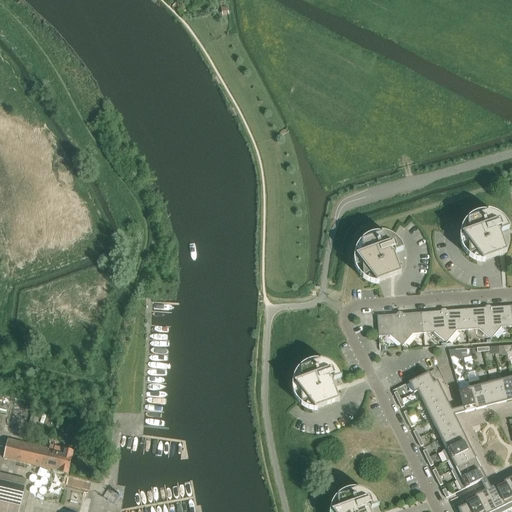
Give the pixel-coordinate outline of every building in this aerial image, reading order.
[(465,219),(467,217),(469,215),(472,214),(475,214),(478,213),(480,213),(483,213),(487,214),(487,213),(484,212),(482,212),(480,212),(478,212),(475,212),(471,213),(468,215),(466,216),(463,219),(459,224),(458,227),(458,230),(457,235),(457,240),(458,246),(461,252),(464,256),(468,260),(473,263),(478,264),(482,264),(482,263),(482,262),(476,254),(469,257),(468,258),(465,256),(461,250),(460,246),(468,244),(462,236),(461,235),(458,235),(458,232),(468,233),(467,228),(463,221),(465,219)] [(467,228),(468,233),(461,235),(462,236),(468,244),(469,257),(476,254),(482,262),(482,263),(507,254),(499,232),(497,233),(496,231),(500,229),(501,233),(509,230),(509,229),(508,226),(507,225),(506,223),(505,222),(504,221),(502,219),(501,218),(500,217),(498,216),(497,216),(494,214),(491,213),(490,213),(488,213),(487,213),(487,214),(467,221),(467,228)] [(359,240),(361,239),(363,237),(368,236),(372,235),(377,235),(381,235),(382,234),(378,234),(375,234),(372,234),(367,235),(364,236),(361,237),(359,239),(355,243),(352,247),(351,252),(350,258),(351,263),(352,268),(355,274),(358,278),(362,282),(367,285),(372,286),(376,284),(370,276),(363,279),(362,280),(359,277),(355,271),(354,268),(362,266),(356,258),(356,257),(352,257),(352,254),(362,255),(362,248),(357,243),(359,240)] [(391,252),(394,251),(395,254),(403,252),(403,251),(402,249),(401,248),(400,246),(399,244),(398,243),(397,241),(395,240),(393,238),(391,237),(390,237),(388,236),(386,235),(385,235),(383,235),(382,234),(381,235),(361,243),(362,248),(362,255),(356,257),(356,258),(362,266),(363,279),(370,276),(376,284),(401,275),(393,254),(391,255),(391,252)] [(491,340),(488,306),(486,306),(484,308),(466,310),(467,331),(478,330),(491,340)] [(511,327),(510,306),(492,308),(490,306),(488,306),(491,340),(501,328),(511,327)] [(446,344),(443,310),(442,310),(440,312),(422,313),(423,334),(434,333),(446,344)] [(467,331),(466,310),(447,311),(445,310),(443,310),(446,344),(457,331),(467,331)] [(402,347),(399,313),(398,313),(396,315),(377,317),(379,338),(390,337),(402,347)] [(423,334),(422,313),(403,315),(401,313),(399,313),(402,347),(412,335),(423,334)] [(329,379),(332,378),(334,381),(341,378),(341,376),(340,375),(339,373),(338,372),(337,370),(336,369),(334,367),(333,366),(330,364),(328,363),(327,363),(326,362),(323,361),(321,361),(320,361),(320,362),(300,369),(300,381),(294,384),(301,392),(301,405),(308,403),(315,410),(314,410),(315,411),(339,402),(331,381),(330,381),(329,379)] [(468,374),(471,387),(481,384),(478,372),(468,374)] [(414,394),(417,392),(417,391),(432,384),(434,383),(429,373),(409,383),(414,394)] [(500,376),(501,380),(507,402),(511,400),(511,378),(511,374),(500,376)] [(501,380),(491,383),(496,405),(507,402),(501,380)] [(417,392),(422,401),(442,391),(437,381),(434,383),(432,384),(417,391),(417,392)] [(491,383),(480,386),(486,407),(496,405),(491,383)] [(480,386),(470,388),(475,408),(475,410),(486,407),(480,386)] [(463,407),(457,409),(459,414),(475,410),(475,408),(470,388),(459,391),(463,407)] [(422,401),(427,411),(447,401),(442,391),(422,401)] [(427,411),(432,421),(452,410),(447,401),(427,411)] [(454,416),(459,414),(457,409),(452,410),(432,421),(436,430),(457,420),(454,416)] [(32,412),(27,432),(26,435),(34,438),(41,415),(32,412)] [(436,430),(441,440),(462,430),(457,420),(436,430)] [(441,440),(446,450),(466,440),(462,430),(441,440)] [(63,453),(24,444),(8,440),(3,459),(53,471),(54,472),(58,473),(68,475),(74,451),(64,449),(63,453)] [(451,459),(469,450),(471,449),(466,440),(446,450),(442,452),(446,462),(451,459)] [(471,449),(469,450),(451,459),(446,462),(451,471),(476,459),(471,449)] [(456,481),(461,479),(481,469),(476,459),(451,471),(456,481)] [(481,469),(461,479),(456,481),(461,491),(481,481),(483,486),(488,484),(481,469)] [(0,473),(0,500),(21,506),(27,480),(0,473)] [(495,486),(496,488),(508,511),(511,508),(511,495),(505,481),(495,486)] [(505,511),(508,511),(496,488),(495,486),(490,488),(488,484),(483,486),(485,491),(496,511),(505,511)] [(366,507),(370,506),(371,509),(379,507),(378,505),(377,503),(376,501),(375,499),(374,499),(373,497),(372,496),(370,494),(369,494),(367,492),(366,492),(364,491),(361,490),(360,490),(359,490),(357,489),(357,490),(337,498),(338,510),(331,511),(370,511),(369,509),(367,510),(366,507)] [(476,495),(477,497),(483,511),(496,511),(485,491),(476,495)] [(471,511),(483,511),(477,497),(476,495),(466,500),(467,504),(468,506),(469,506),(471,511)]
